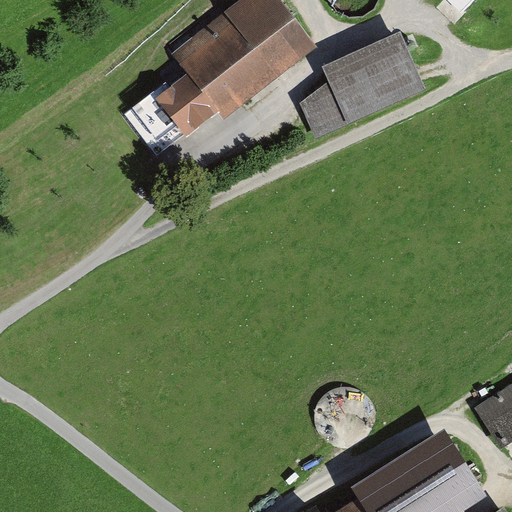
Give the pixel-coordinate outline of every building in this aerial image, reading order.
[(188,78),(158,103),(188,140),(220,114),(226,120),(313,49),(272,0),(247,0),(174,61),(188,78)] [(334,0),(358,21),(376,0),(334,0)] [(440,0),(459,18),(477,0),(440,0)] [(334,85),(306,106),(322,142),(423,96),(397,38),(327,68),(334,85)] [(511,391),(482,410),(508,451),(511,448),(511,391)] [(335,501),(315,511),(461,511),(468,508),(464,501),(477,493),(448,445),(339,508),(335,501)]
